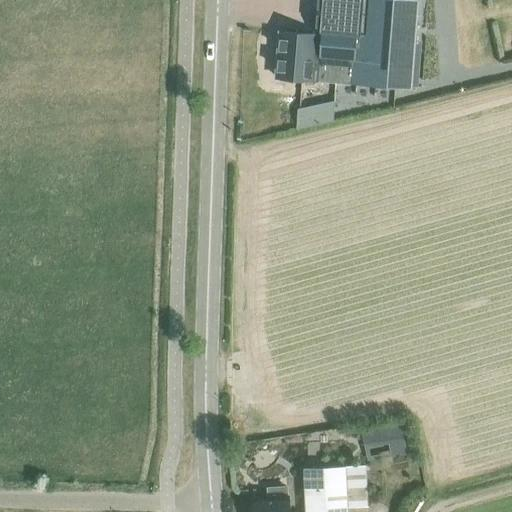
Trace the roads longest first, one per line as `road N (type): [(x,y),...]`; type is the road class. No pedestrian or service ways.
road 1 (secondary): [(212,511),(206,363),(218,0)]
road 2 (track): [(169,501),(0,498)]
